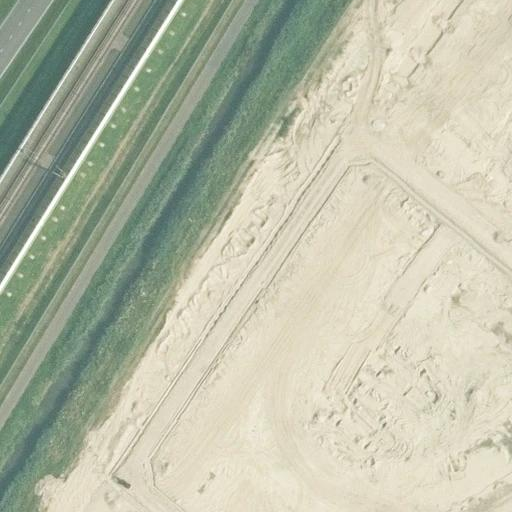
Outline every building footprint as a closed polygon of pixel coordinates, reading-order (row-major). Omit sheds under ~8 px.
[(511,0),(488,0),(486,4),(511,22),(511,0)] [(473,19),(472,20),(511,46),(511,22),(486,4),(475,20),(473,19)] [(511,46),(472,20),(461,37),(496,61),(507,44),(511,47),(511,46)] [(462,39),(451,55),(485,78),(496,61),(461,37),(460,38),(462,39)] [(438,70),(481,100),(481,99),(474,94),(485,78),(451,55),(440,71),(438,70)] [(438,70),(426,88),(469,118),(481,100),(438,70)] [(505,102),(498,111),(505,116),(511,106),(505,102)] [(498,111),(492,121),(498,126),(505,116),(498,111)] [(364,180),(351,198),(387,222),(399,204),(364,180)] [(353,200),(342,216),(383,244),(384,243),(376,238),(387,222),(351,198),(353,200)] [(329,231),(372,261),(383,244),(342,216),(331,232),(329,231)] [(417,228),(410,238),(417,242),(423,232),(417,228)] [(329,231),(317,248),(360,278),(361,277),(353,272),(364,256),(372,261),(329,231)] [(410,238),(404,247),(410,252),(417,242),(410,238)] [(318,250),(308,266),(349,295),(360,278),(317,248),(317,249),(318,250)] [(394,262),(387,271),(394,276),(400,266),(394,262)] [(295,281),(294,282),(337,311),(349,295),(308,266),(297,282),(295,281)] [(387,271),(381,281),(388,285),(394,276),(387,271)] [(294,282),(283,299),(318,323),(329,306),(337,312),(337,311),(294,282)] [(457,299),(439,320),(469,345),(506,300),(486,284),(467,307),(457,299)] [(371,295),(365,305),(371,310),(378,300),(371,295)] [(284,301),(273,317),(311,343),(311,342),(307,339),(318,323),(283,299),(282,300),(284,301)] [(365,305),(358,315),(365,319),(371,310),(365,305)] [(261,332),(260,333),(299,359),(311,343),(273,317),(263,333),(261,332)] [(348,329),(342,339),(348,343),(355,334),(348,329)] [(260,333),(248,349),(284,374),(295,357),(299,360),(299,359),(260,333)] [(342,339),(335,348),(342,353),(348,343),(342,339)] [(250,352),(239,368),(272,390),(284,374),(248,349),(248,350),(250,352)] [(325,363),(319,373),(325,377),(332,368),(325,363)] [(226,382),(225,383),(261,407),(272,390),(239,368),(228,384),(226,382)] [(319,373),(312,382),(319,387),(325,377),(319,373)] [(225,383),(214,400),(249,424),(261,407),(225,383)] [(302,397),(296,406),(302,411),(309,401),(302,397)] [(216,402),(205,418),(238,441),(249,424),(214,400),(214,401),(216,402)] [(511,422),(500,403),(467,423),(497,474),(511,465),(511,447),(504,434),(511,428),(511,422)] [(296,406),(289,416),(296,420),(302,411),(296,406)] [(205,418),(193,436),(226,459),(238,441),(205,418)] [(279,431),(273,440),(280,445),(286,435),(279,431)] [(312,437),(307,443),(316,451),(321,445),(312,437)] [(273,440),(266,450),(273,454),(280,445),(273,440)] [(442,457),(422,469),(447,510),(469,496),(453,472),(465,465),(450,441),(437,448),(442,457)] [(326,449),(321,455),(330,463),(335,456),(326,449)] [(335,456),(330,463),(339,470),(344,464),(335,456)] [(261,457),(255,467),(261,471),(268,462),(261,457)] [(282,462),(257,492),(272,505),(297,474),(282,462)] [(397,473),(385,481),(399,505),(411,498),(419,511),(443,511),(447,510),(422,469),(402,481),(397,473)] [(297,474),(272,505),(280,511),(289,511),(311,486),(297,474)] [(311,486),(289,511),(314,511),(325,498),(311,486)] [(376,511),(366,495),(337,511),(376,511)]
